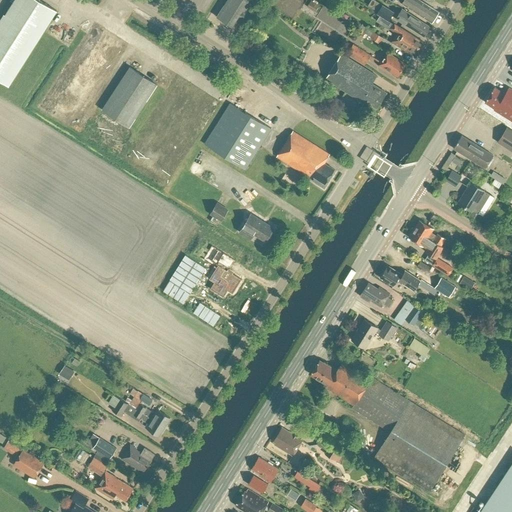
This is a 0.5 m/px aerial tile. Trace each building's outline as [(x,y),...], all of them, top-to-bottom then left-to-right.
[(0,80),(8,86),(57,10),(40,0),(13,0),(0,21),(0,80)] [(238,31),(256,2),(252,0),(227,0),(217,17),(238,31)] [(314,11),(318,5),(310,0),(307,6),(314,11)] [(390,0),(393,2),(393,0),(403,0),(401,3),(432,22),(438,12),(419,0),(390,0)] [(389,19),(392,14),(381,7),(378,12),(389,19)] [(429,26),(402,9),(396,18),(405,24),(406,23),(410,26),(410,27),(423,36),(429,26)] [(417,55),(424,43),(393,23),(389,28),(397,33),(391,41),(404,49),(405,48),(417,55)] [(384,38),(362,24),(359,28),(381,42),(384,38)] [(352,35),(360,43),(364,39),(356,31),(352,35)] [(365,65),(371,55),(353,44),(347,54),(365,65)] [(397,76),(405,64),(387,52),(378,65),(390,72),(391,71),(397,76)] [(376,108),(386,92),(372,83),(377,75),(341,53),(325,79),(361,101),(362,99),(376,108)] [(129,127),(156,84),(130,67),(102,109),(129,127)] [(504,93),(494,87),(484,102),(495,108),(494,110),(511,121),(511,89),(508,87),(504,93)] [(245,169),(271,128),(230,103),(205,144),(245,169)] [(511,151),(511,130),(507,127),(497,143),(511,151)] [(325,184),(334,169),(324,163),(329,154),(292,131),(276,156),(313,180),(314,179),(324,185),(325,184)] [(453,148),(454,148),(485,168),(493,155),(462,135),(461,135),(453,148)] [(455,155),(452,160),(459,164),(462,160),(455,155)] [(455,187),(462,176),(452,170),(445,181),(455,187)] [(458,203),(471,211),(472,209),(478,213),(490,194),(470,182),(458,203)] [(221,223),(229,211),(217,204),(210,215),(221,223)] [(273,228),(256,218),(250,227),(245,223),(239,232),(250,238),(254,233),(266,240),(273,228)] [(436,235),(431,233),(434,229),(419,220),(414,228),(442,246),(446,239),(437,234),(436,235)] [(443,247),(442,246),(414,228),(408,237),(417,242),(416,244),(421,247),(422,245),(423,246),(424,245),(428,248),(425,252),(436,259),(443,247)] [(213,243),(205,257),(217,264),(210,276),(215,279),(211,286),(225,294),(229,288),(234,291),(243,276),(229,268),(236,256),(213,243)] [(186,255),(163,290),(183,303),(206,267),(186,255)] [(430,268),(420,261),(416,266),(427,273),(430,268)] [(446,275),(450,269),(441,263),(437,269),(446,275)] [(381,276),(380,277),(394,285),(394,284),(397,280),(414,290),(421,280),(405,270),(401,276),(387,266),(384,271),(382,271),(380,274),(381,276)] [(441,278),(435,288),(449,296),(455,286),(441,278)] [(470,291),(474,284),(464,278),(460,284),(470,291)] [(368,283),(360,296),(370,302),(370,301),(380,307),(382,305),(383,304),(383,303),(388,306),(392,300),(387,297),(389,295),(390,293),(379,286),(378,288),(368,283)] [(419,328),(428,314),(413,305),(405,318),(419,328)] [(380,330),(377,328),(378,327),(364,318),(352,339),(365,347),(374,333),(388,342),(397,328),(386,321),(380,330)] [(372,345),(377,337),(373,334),(368,343),(372,345)] [(426,356),(431,348),(414,338),(409,345),(426,356)] [(336,370),(320,360),(311,374),(328,385),(323,393),(331,398),(335,393),(354,404),(352,407),(390,431),(373,458),(429,492),(465,434),(371,376),(369,379),(341,362),(336,370)] [(65,366),(60,373),(70,379),(74,371),(65,366)] [(136,408),(139,403),(140,400),(149,405),(153,399),(138,390),(137,391),(133,388),(130,393),(135,396),(132,400),(128,397),(125,402),(136,408)] [(108,404),(114,407),(119,399),(114,395),(108,404)] [(164,427),(136,408),(125,402),(119,399),(114,407),(112,411),(122,417),(125,412),(139,420),(140,418),(148,423),(145,427),(159,435),(164,427)] [(154,413),(139,403),(136,408),(164,427),(170,418),(156,409),(154,413)] [(292,455),(302,439),(282,427),(274,440),(276,442),(274,443),(292,455)] [(99,437),(93,448),(110,458),(116,448),(99,437)] [(331,441),(325,453),(339,461),(345,449),(331,441)] [(141,453),(136,449),(136,448),(130,444),(121,458),(143,472),(155,454),(144,447),(141,453)] [(45,461),(28,450),(27,451),(23,449),(13,464),(34,478),(45,461)] [(101,475),(110,462),(96,453),(88,467),(101,475)] [(278,469),(259,457),(251,468),(260,473),(259,475),(270,482),(278,469)] [(353,458),(349,464),(356,468),(359,463),(353,458)] [(74,464),(70,470),(80,477),(84,472),(74,464)] [(315,493),(321,485),(298,470),(294,477),(310,487),(309,489),(315,493)] [(125,501),(133,489),(106,472),(95,488),(113,499),(115,495),(125,501)] [(262,493),(268,484),(253,475),(248,483),(262,493)] [(511,511),(511,482),(506,479),(503,477),(479,511),(511,511)] [(291,488),(287,494),(296,500),(299,494),(291,488)] [(268,502),(247,489),(246,491),(244,490),(235,505),(246,511),(261,511),(265,508),(271,511),(282,511),(283,511),(284,510),(272,502),(269,506),(267,504),(268,502)] [(360,489),(353,493),(357,500),(364,496),(360,489)] [(93,511),(84,506),(88,499),(76,492),(69,502),(74,506),(70,511),(93,511)] [(311,511),(312,511),(317,504),(306,497),(301,505),(311,511)]
